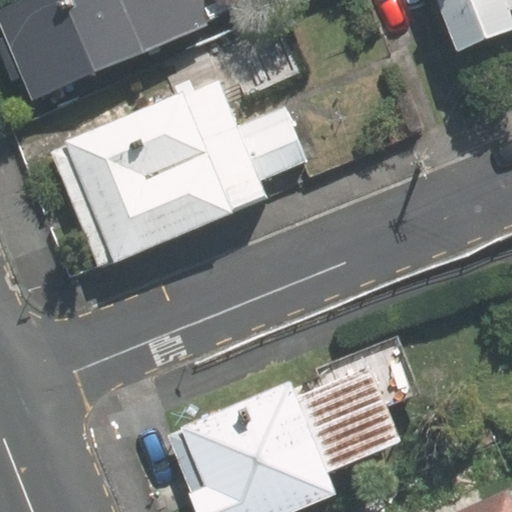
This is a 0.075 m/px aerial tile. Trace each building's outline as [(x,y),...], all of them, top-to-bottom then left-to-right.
[(44,101),(222,30),(209,0),(37,0),(7,12),(17,38),(7,42),(23,80),(34,76),(44,101)] [(511,0),(450,0),(473,52),(511,35),(511,0)] [(246,114),(230,76),(199,88),(196,82),(76,132),(79,138),(60,147),(103,254),(123,245),(125,251),(245,202),(243,196),(274,183),(268,168),(313,150),(291,96),(246,114)] [(413,437),(385,364),(305,395),(298,379),(173,428),(206,511),(305,511),(344,497),(333,470),(413,437)] [(511,511),(511,491),(459,511),(511,511)]
